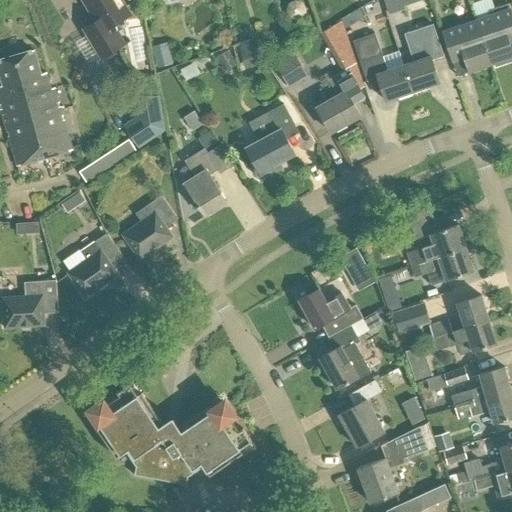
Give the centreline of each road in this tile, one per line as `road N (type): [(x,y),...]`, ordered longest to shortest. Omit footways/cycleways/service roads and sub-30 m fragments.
road 1 (residential): [(203,275),(327,196),(475,131)]
road 2 (residential): [(321,511),(274,397),(203,275)]
road 3 (residential): [(0,410),(203,275)]
